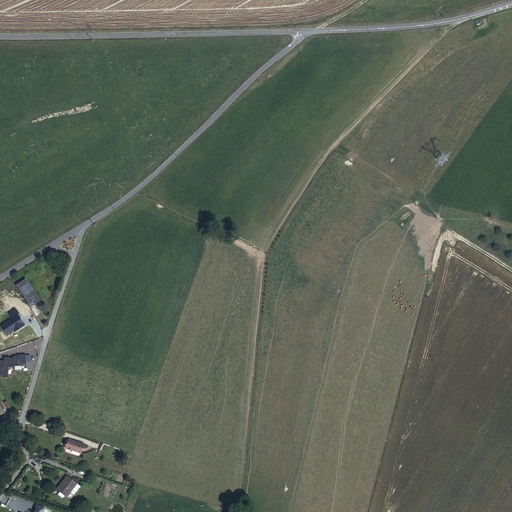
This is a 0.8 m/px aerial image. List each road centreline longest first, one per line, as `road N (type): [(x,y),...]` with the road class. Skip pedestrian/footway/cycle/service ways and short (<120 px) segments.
road 1 (unclassified): [(0,37),(306,30)]
road 2 (residential): [(306,30),(150,181),(84,226)]
road 3 (residential): [(73,256),(22,419),(26,457),(0,497)]
road 4 (residential): [(306,30),(439,22),(511,3)]
